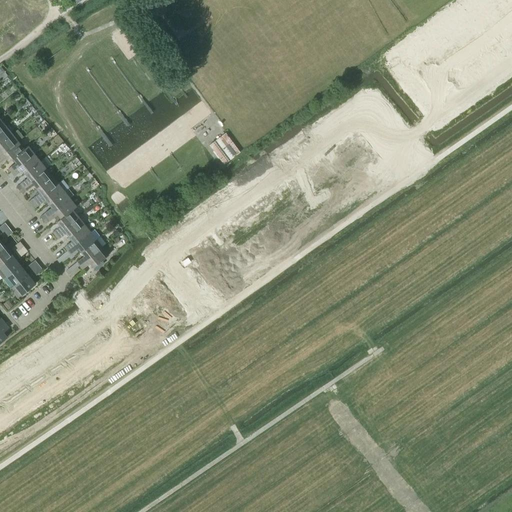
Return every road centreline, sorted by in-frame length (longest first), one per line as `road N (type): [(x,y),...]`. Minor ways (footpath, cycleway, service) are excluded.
road 1 (residential): [(0,388),(88,328),(147,267),(294,160)]
road 2 (track): [(141,511),(374,354)]
road 3 (residential): [(14,331),(68,287),(0,203)]
road 4 (residential): [(294,160),(367,106),(422,168)]
road 5 (residential): [(203,57),(294,160)]
